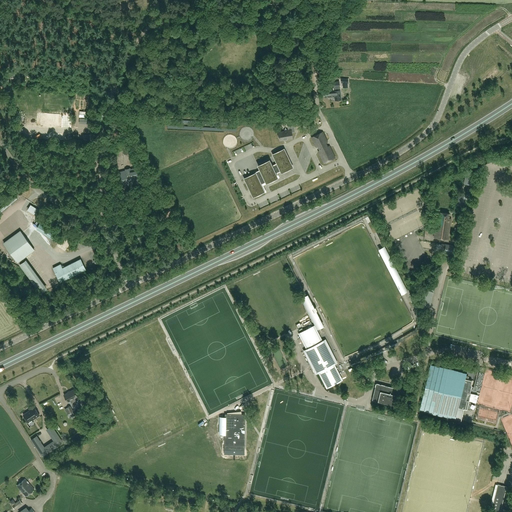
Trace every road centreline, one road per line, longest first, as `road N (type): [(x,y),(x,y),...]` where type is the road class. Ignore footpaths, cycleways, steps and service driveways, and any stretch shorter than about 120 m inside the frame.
road 1 (trunk): [(0,367),(351,195),(511,103)]
road 2 (unclassified): [(128,286),(410,145),(432,127),(466,50),(511,17)]
road 3 (track): [(310,1),(246,6),(147,31)]
road 4 (unclassified): [(0,348),(128,286)]
road 5 (unclassified): [(103,228),(38,190),(0,142)]
road 6 (track): [(309,0),(317,109),(326,126)]
